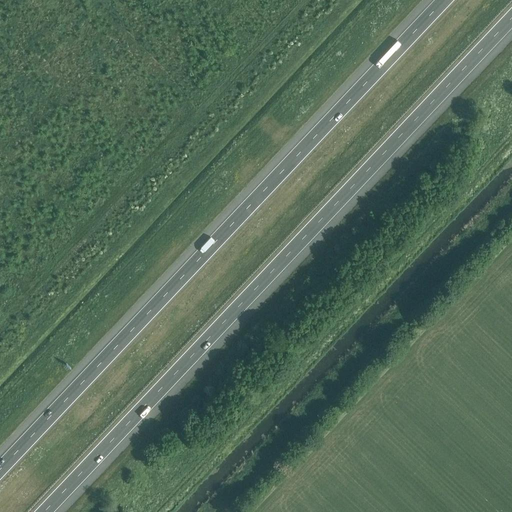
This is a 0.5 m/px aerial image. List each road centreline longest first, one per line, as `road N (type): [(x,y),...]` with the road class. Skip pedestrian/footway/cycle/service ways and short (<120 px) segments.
road 1 (motorway): [(44,511),(511,17)]
road 2 (motorway): [(443,0),(0,468)]
